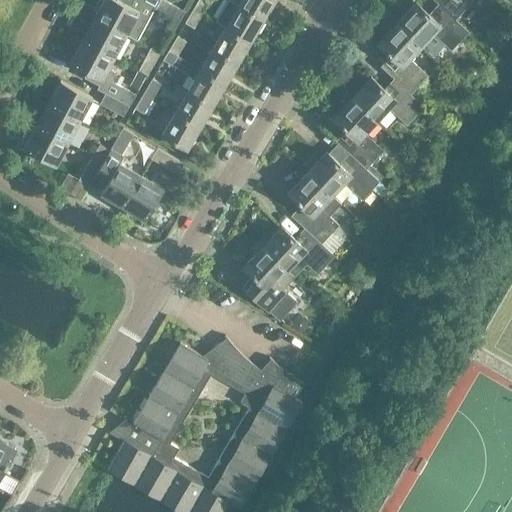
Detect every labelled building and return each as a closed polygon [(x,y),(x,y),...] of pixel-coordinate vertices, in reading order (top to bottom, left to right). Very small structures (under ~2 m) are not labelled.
[(152,6),(141,0),(102,0),(94,17),(127,34),(136,38),(152,6)] [(170,15),(177,19),(183,9),(165,0),(141,0),(152,6),(170,15)] [(198,0),(194,7),(203,13),(211,0),(198,0)] [(240,0),(238,4),(263,19),(274,0),(240,0)] [(435,0),(438,2),(454,18),(471,0),(435,0)] [(415,1),(396,21),(420,44),(432,32),(450,49),(467,30),(454,18),(438,2),(428,13),(415,1)] [(238,4),(225,26),(251,41),(263,19),(238,4)] [(185,23),(194,28),(203,13),(194,7),(185,23)] [(177,19),(170,15),(164,27),(171,31),(177,19)] [(94,17),(82,39),(115,56),(127,34),(94,17)] [(380,65),(393,77),(410,93),(427,74),(408,57),(420,44),(396,21),(376,43),(389,55),(380,65)] [(225,26),(213,47),(238,62),(251,41),(225,26)] [(170,48),(179,53),(186,41),(177,36),(170,48)] [(115,56),(82,39),(70,62),(85,70),(82,76),(97,84),(95,87),(103,91),(103,92),(126,104),(128,105),(134,93),(110,80),(114,73),(113,70),(108,68),(115,56)] [(201,66),(227,82),(238,62),(213,47),(201,66)] [(139,71),(148,76),(161,54),(151,48),(139,71)] [(227,82),(201,66),(179,53),(170,48),(163,60),(171,65),(173,62),(196,76),(188,90),(213,105),(227,82)] [(370,75),(351,97),(375,119),(387,106),(405,123),(422,104),(410,93),(393,77),(383,88),(370,75)] [(152,79),(144,93),(153,98),(161,85),(152,79)] [(60,80),(48,103),(80,120),(93,97),(60,80)] [(188,90),(175,111),(200,126),(213,105),(188,90)] [(121,115),(126,104),(103,92),(97,102),(121,115)] [(135,109),(147,116),(155,103),(151,101),(153,98),(144,93),(135,109)] [(335,140),(348,152),(364,167),(381,149),(363,132),(375,119),(351,97),(331,117),(344,129),(335,140)] [(48,103),(36,125),(69,142),(80,120),(48,103)] [(200,126),(175,111),(162,133),(187,148),(200,126)] [(69,142),(36,125),(24,148),(56,165),(69,142)] [(90,183),(102,191),(101,192),(124,205),(142,175),(121,162),(125,155),(122,153),(133,133),(123,127),(109,149),(103,160),(90,183)] [(100,144),(93,155),(103,160),(109,149),(100,144)] [(179,161),(158,147),(151,157),(173,171),(179,161)] [(325,150),(306,171),(331,194),(343,181),(361,197),(378,180),(364,167),(348,152),(339,162),(325,150)] [(89,184),(90,183),(103,160),(93,155),(80,178),(89,184)] [(291,214),(303,226),(320,241),(337,223),(319,206),(331,194),(306,171),(287,191),(300,204),(291,214)] [(142,175),(124,205),(146,219),(164,188),(142,175)] [(281,225),(262,246),(287,269),(298,256),(316,273),(333,254),(320,241),(303,226),(294,237),(281,225)] [(275,281),(287,269),(262,246),(243,267),(255,278),(246,288),(279,319),(296,301),(275,281)] [(121,435),(119,437),(122,439),(106,465),(186,511),(209,511),(219,496),(229,501),(302,381),(301,381),(296,378),(291,375),(284,369),(270,357),(260,368),(250,361),(242,353),(234,345),(226,336),(202,354),(180,341),(133,420),(130,419),(129,420),(121,435)] [(0,438),(0,479),(16,447),(0,438)]
